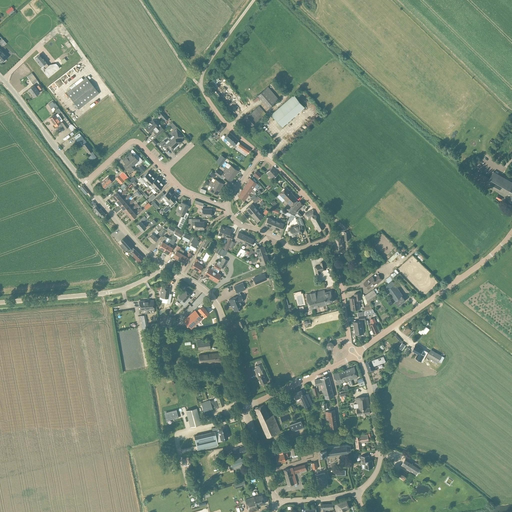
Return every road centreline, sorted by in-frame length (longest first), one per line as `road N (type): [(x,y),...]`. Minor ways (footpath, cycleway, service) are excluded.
road 1 (tertiary): [(355,354),(511,232)]
road 2 (unclassified): [(259,154),(200,85),(253,0)]
road 3 (tertiary): [(243,407),(218,307),(162,265)]
road 4 (unclassified): [(0,302),(118,290),(162,265)]
road 5 (tertiary): [(356,493),(374,476),(380,452),(355,354)]
road 6 (tertiary): [(84,182),(0,79)]
